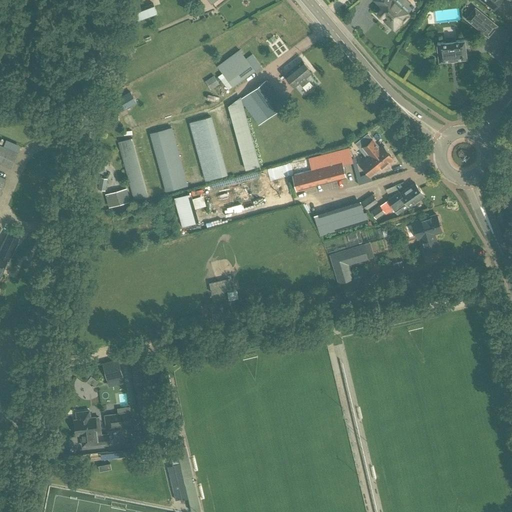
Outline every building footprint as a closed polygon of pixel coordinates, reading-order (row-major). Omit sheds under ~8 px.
[(394,0),(375,0),(382,7),(379,11),(378,13),(379,14),(380,15),(381,16),(383,15),(384,15),(388,18),(386,21),(394,28),(402,20),(403,21),(408,17),(406,15),(408,13),(394,0)] [(153,4),(134,11),(138,21),(157,14),(153,4)] [(475,8),(466,19),(488,37),(497,26),(475,8)] [(250,53),(241,58),(225,33),(206,44),(223,73),(216,78),(222,88),(258,67),(250,53)] [(464,40),(437,43),(439,60),(449,59),(449,60),(456,59),(456,58),(466,57),(464,40)] [(132,43),(122,48),(125,55),(135,51),(132,43)] [(302,60),(285,74),(294,86),(299,82),(302,86),(309,80),(306,76),(312,72),(302,60)] [(214,76),(206,82),(210,88),(218,83),(214,76)] [(265,80),(240,99),(259,124),(284,105),(265,80)] [(60,90),(57,101),(64,103),(67,92),(60,90)] [(130,93),(113,103),(118,111),(135,101),(130,93)] [(254,166),(242,107),(228,110),(239,169),(254,166)] [(202,180),(223,175),(209,116),(187,121),(202,180)] [(149,131),(162,190),(182,186),(169,127),(149,131)] [(368,133),(360,140),(365,145),(363,147),(370,155),(361,163),(370,175),(380,168),(380,169),(388,162),(389,163),(392,160),(392,159),(393,158),(387,150),(388,149),(384,145),(383,146),(382,145),(379,147),(368,133)] [(142,193),(130,137),(116,140),(128,196),(142,193)] [(0,144),(0,162),(11,168),(18,152),(0,144)] [(348,148),(266,169),(269,180),(290,174),(295,192),(315,187),(315,186),(345,178),(342,165),(351,163),(348,148)] [(99,177),(97,189),(104,190),(106,178),(99,177)] [(399,191),(388,199),(389,201),(381,206),(380,206),(371,211),(376,217),(384,212),(393,206),(393,207),(398,213),(408,206),(409,206),(424,195),(415,183),(400,193),(399,191)] [(126,189),(106,194),(109,206),(129,201),(126,189)] [(190,193),(174,198),(182,226),(197,222),(190,193)] [(229,195),(222,197),(221,193),(208,198),(211,209),(232,202),(229,195)] [(262,195),(244,198),(245,205),(263,202),(262,195)] [(374,195),(362,201),(367,209),(378,202),(374,195)] [(317,216),(322,233),(369,219),(367,213),(365,213),(361,202),(317,216)] [(436,214),(413,221),(418,238),(421,237),(426,254),(440,250),(436,237),(434,238),(433,234),(442,231),(439,222),(440,220),(439,216),(437,215),(436,214)] [(0,276),(8,260),(9,261),(19,239),(8,234),(0,250),(0,276)] [(363,244),(329,254),(338,283),(352,279),(348,264),(367,258),(363,244)] [(229,279),(209,283),(212,293),(231,288),(229,279)] [(228,300),(236,296),(233,288),(225,292),(228,300)] [(142,356),(130,359),(135,383),(147,381),(142,356)] [(122,375),(118,360),(103,364),(107,379),(122,375)] [(155,389),(138,392),(146,436),(163,433),(155,389)] [(77,420),(74,420),(76,435),(79,434),(80,446),(98,444),(110,443),(109,434),(101,435),(99,417),(90,418),(89,411),(76,413),(77,420)] [(128,413),(105,416),(107,431),(130,428),(128,413)] [(164,445),(150,447),(151,458),(165,456),(164,445)] [(173,465),(167,467),(175,500),(181,499),(181,500),(188,498),(191,511),(195,511),(200,511),(185,446),(177,448),(177,451),(170,453),(173,465)]
